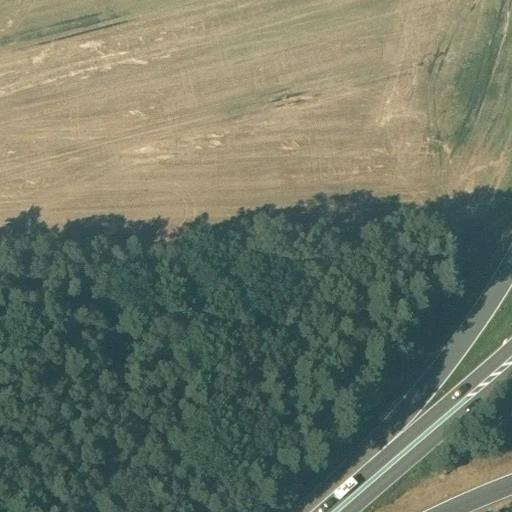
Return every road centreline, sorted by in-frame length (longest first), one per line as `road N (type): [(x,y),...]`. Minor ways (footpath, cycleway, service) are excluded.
road 1 (trunk): [(511,263),(452,353),(327,498)]
road 2 (trunk): [(511,346),(327,498)]
road 3 (trunk): [(349,511),(511,374)]
